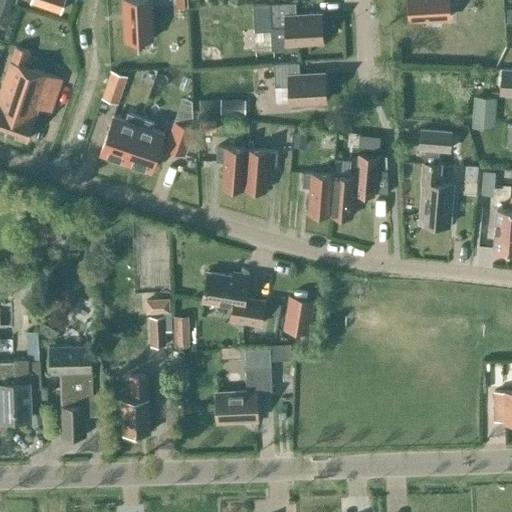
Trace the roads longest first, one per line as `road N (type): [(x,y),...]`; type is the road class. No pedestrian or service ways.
road 1 (residential): [(0,157),(341,261),(511,279)]
road 2 (tertiary): [(0,478),(511,459)]
